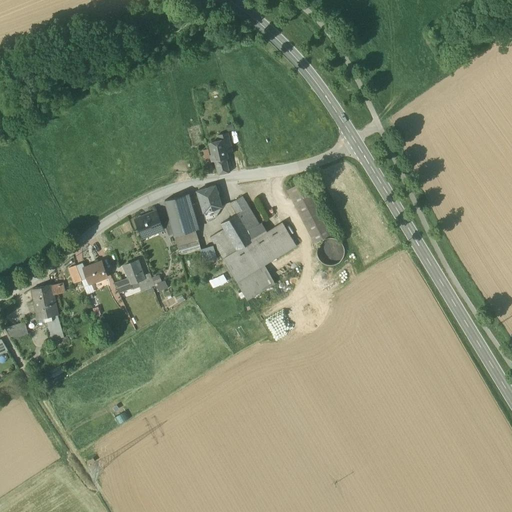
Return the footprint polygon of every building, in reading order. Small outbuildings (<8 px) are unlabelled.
[(221,134),(225,152),(231,151),(227,133),(221,134)] [(211,161),(214,161),(214,160),(226,158),(225,152),(221,134),(218,135),(219,141),(210,143),(212,155),(210,155),(211,161)] [(202,151),(205,161),(211,160),(208,150),(202,151)] [(229,170),(226,158),(214,160),(214,161),(217,172),(218,175),(230,173),(229,170)] [(287,190),(314,243),(332,234),(305,181),(287,190)] [(203,213),(204,213),(213,210),(222,207),(215,186),(197,191),(203,213)] [(164,201),(174,237),(195,229),(185,195),(164,201)] [(210,237),(237,283),(264,266),(296,246),(283,223),(267,232),(262,224),(259,226),(242,197),(230,203),(237,214),(220,224),(224,229),(210,237)] [(215,218),(213,210),(204,213),(206,221),(215,218)] [(135,220),(141,235),(153,231),(154,234),(163,230),(156,212),(135,220)] [(163,218),(167,234),(173,232),(168,217),(163,218)] [(174,237),(177,247),(198,241),(195,229),(174,237)] [(323,264),(329,266),(335,265),(340,261),(343,255),(343,248),(340,243),(334,239),(328,239),(322,241),(318,246),(316,253),(318,259),(323,264)] [(201,250),(198,241),(177,247),(180,256),(200,250),(201,250)] [(213,246),(201,250),(200,250),(204,262),(216,258),(213,246)] [(87,278),(89,284),(107,278),(101,262),(85,268),(83,269),(87,278)] [(124,267),(129,279),(136,277),(140,280),(141,282),(144,280),(142,275),(137,262),(124,267)] [(83,263),(76,266),(82,280),(87,278),(83,269),(85,268),(83,263)] [(82,281),(82,280),(76,266),(69,268),(75,283),(82,281)] [(275,284),(264,266),(237,283),(247,301),(275,284)] [(142,275),(144,280),(146,286),(148,291),(155,289),(149,272),(142,275)] [(132,285),(141,282),(140,280),(136,277),(129,279),(129,280),(115,285),(118,292),(133,288),(132,285)] [(133,290),(146,286),(144,280),(141,282),(132,285),(133,288),(133,290)] [(61,283),(51,285),(53,295),(63,293),(61,283)] [(48,296),(53,295),(51,285),(31,289),(34,303),(40,301),(40,300),(48,298),(48,296)] [(37,318),(44,317),(57,314),(53,295),(48,296),(48,298),(40,300),(40,301),(34,303),(37,318)] [(57,314),(44,317),(45,321),(44,321),(44,322),(46,327),(60,324),(57,314)] [(4,328),(11,340),(28,335),(28,334),(24,322),(4,328)] [(46,327),(49,342),(64,338),(60,324),(46,327)] [(56,371),(59,377),(68,371),(65,366),(56,371)]
